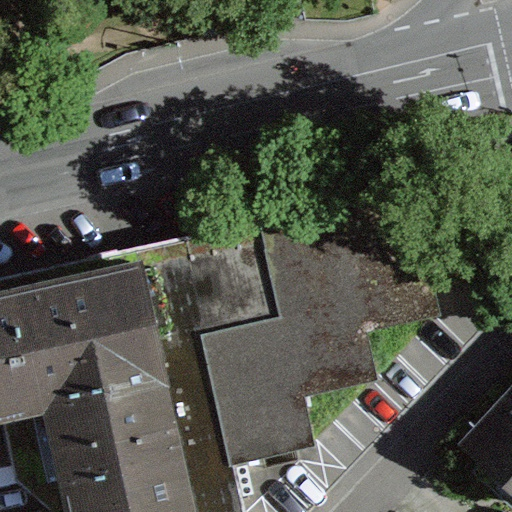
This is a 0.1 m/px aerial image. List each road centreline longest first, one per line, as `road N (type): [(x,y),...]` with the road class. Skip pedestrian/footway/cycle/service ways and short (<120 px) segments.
road 1 (tertiary): [(0,169),(377,80)]
road 2 (residential): [(355,511),(511,348)]
road 3 (tertiary): [(377,80),(511,47)]
